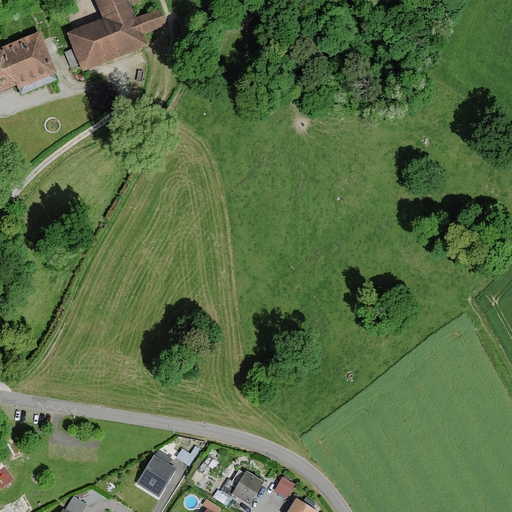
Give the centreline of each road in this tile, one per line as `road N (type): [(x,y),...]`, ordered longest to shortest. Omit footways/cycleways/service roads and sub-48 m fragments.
road 1 (track): [(9,401),(54,342),(216,18)]
road 2 (residential): [(1,399),(257,443),(313,475),(344,511)]
road 3 (residential): [(126,74),(119,111),(20,184),(0,232)]
